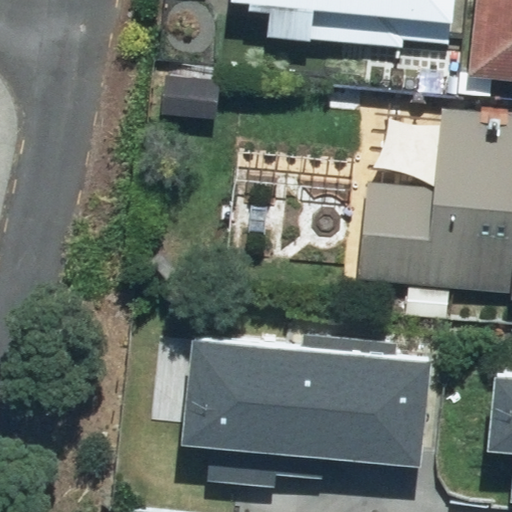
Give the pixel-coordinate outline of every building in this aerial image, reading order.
[(422,0),(469,3),(469,0),(277,0),(276,25),(324,28),(326,0),(422,0)] [(511,0),(492,0),(487,62),(511,64),(511,0)] [(381,172),(370,267),(511,281),(511,102),(456,97),(447,179),(381,172)] [(450,336),(208,316),(199,421),(222,423),(218,468),(286,474),(287,461),(340,465),(342,433),(441,441),(450,336)] [(511,430),(511,353),(507,353),(503,430),(511,430)]
